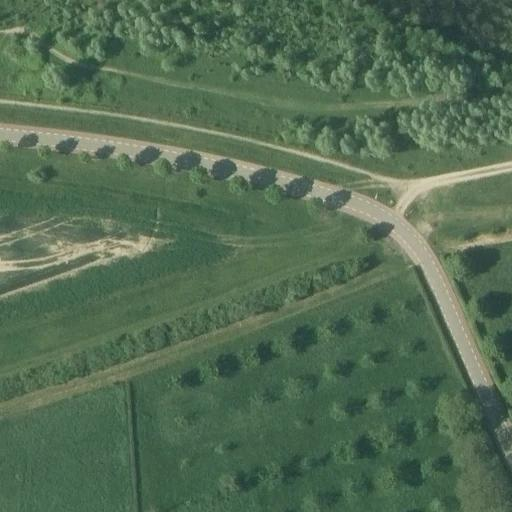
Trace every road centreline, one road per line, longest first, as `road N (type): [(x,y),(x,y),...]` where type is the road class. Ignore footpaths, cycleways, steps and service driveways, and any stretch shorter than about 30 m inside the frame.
road 1 (unclassified): [(0,134),(223,167),(390,220),(429,265),(481,387)]
road 2 (track): [(0,102),(190,128),(414,189)]
